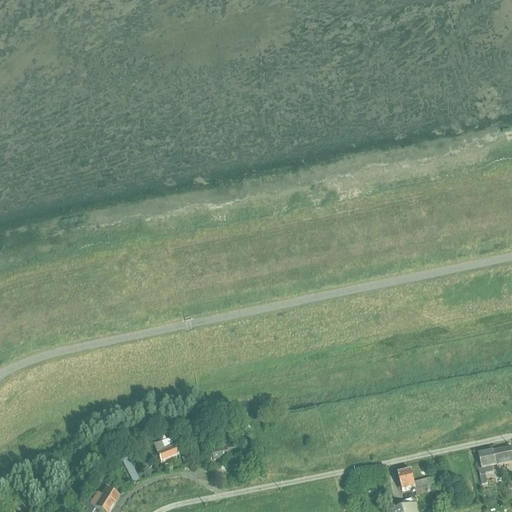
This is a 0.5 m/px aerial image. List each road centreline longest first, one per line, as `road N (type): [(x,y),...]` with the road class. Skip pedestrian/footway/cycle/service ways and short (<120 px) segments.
road 1 (unclassified): [(0,381),(49,361),(511,264)]
road 2 (track): [(0,220),(511,103)]
road 3 (unclassified): [(222,496),(511,436)]
road 4 (unclassified): [(222,496),(185,477),(169,478),(148,483),(116,511)]
